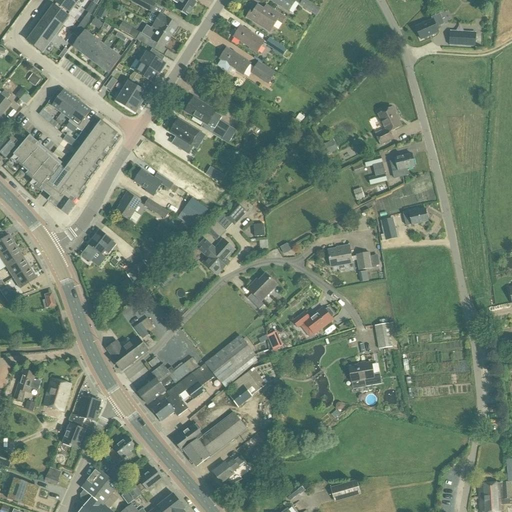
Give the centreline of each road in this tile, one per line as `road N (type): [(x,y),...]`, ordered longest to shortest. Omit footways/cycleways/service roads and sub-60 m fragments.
road 1 (residential): [(462,511),(480,416),(474,344),(427,135),(379,0)]
road 2 (residential): [(110,386),(159,349),(223,280),(257,264),(305,273),(344,303),(360,329)]
road 3 (residential): [(136,134),(14,42),(37,0)]
road 4 (residential): [(136,134),(222,0)]
road 5 (primary): [(110,386),(49,248)]
road 6 (residential): [(49,248),(83,221),(136,134)]
road 7 (primary): [(212,511),(120,400)]
road 8 (residential): [(63,511),(120,400)]
